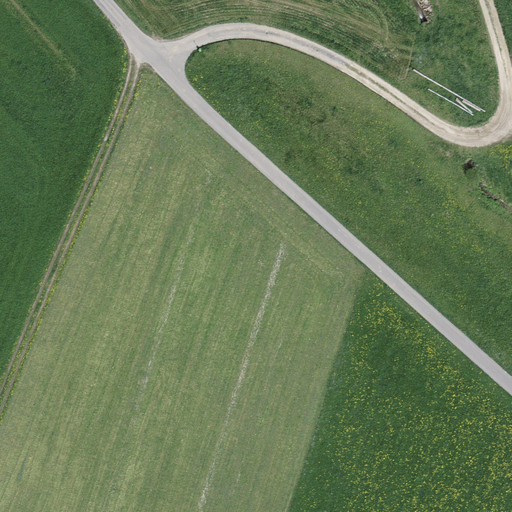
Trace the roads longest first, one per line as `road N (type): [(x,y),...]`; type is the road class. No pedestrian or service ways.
road 1 (unclassified): [(511,395),(333,238),(102,0)]
road 2 (track): [(156,57),(225,30),(274,34),(328,54),(437,126),(476,136),(500,124),(510,102),(487,0)]
road 3 (track): [(0,400),(122,105),(136,38)]
